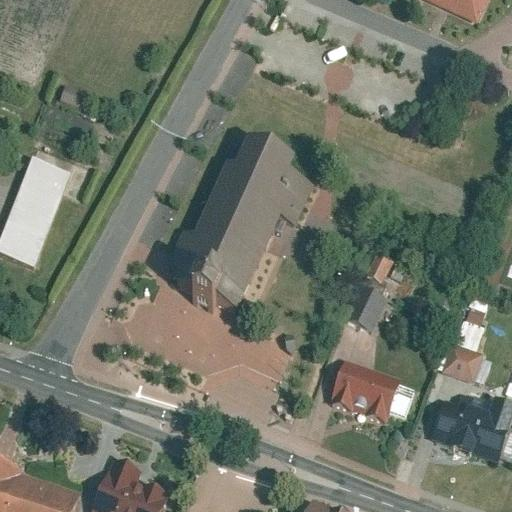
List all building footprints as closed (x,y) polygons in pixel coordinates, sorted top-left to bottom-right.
[(418,0),(478,28),(491,0),(418,0)] [(87,99),(66,89),(60,104),(81,113),(87,99)] [(178,278),(171,296),(186,303),(182,313),(204,322),(209,311),(237,323),(277,224),(297,231),(313,191),(286,180),(290,168),(239,148),(228,175),(221,172),(192,245),(180,240),(166,273),(178,278)] [(66,176),(27,161),(0,231),(0,258),(30,270),(66,176)] [(481,282),(495,287),(507,251),(493,246),(481,282)] [(385,304),(360,294),(347,326),(372,336),(385,304)] [(477,355),(482,331),(452,325),(446,348),(477,355)] [(483,361),(454,351),(445,376),(474,386),(483,361)] [(399,386),(345,367),(331,407),(385,426),(399,386)] [(511,384),(506,382),(501,396),(511,400),(511,384)] [(449,408),(436,444),(499,466),(511,430),(511,416),(476,404),(472,417),(449,408)] [(144,472),(113,460),(92,511),(163,511),(168,500),(138,488),(144,472)] [(22,470),(0,463),(0,511),(74,511),(79,496),(19,478),(22,470)]
